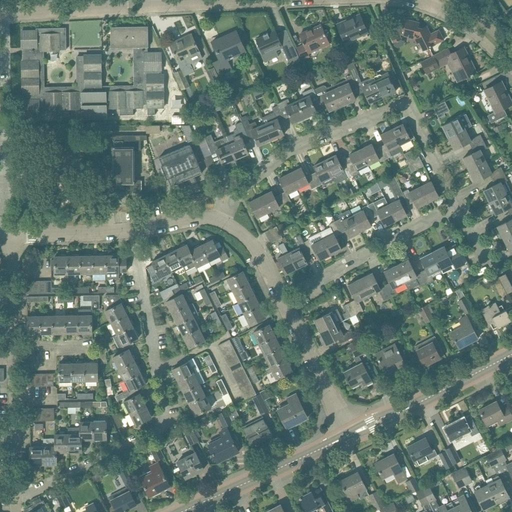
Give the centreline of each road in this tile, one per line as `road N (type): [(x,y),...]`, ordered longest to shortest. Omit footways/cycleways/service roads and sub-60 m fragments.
road 1 (residential): [(15,499),(162,426),(135,229)]
road 2 (residential): [(458,207),(408,110),(398,106),(290,149),(237,192),(222,221)]
road 3 (residential): [(282,301),(458,207)]
road 4 (tertiary): [(349,435),(511,353)]
road 5 (tertiary): [(192,507),(349,435)]
road 6 (residential): [(155,3),(5,15)]
road 7 (residential): [(282,301),(349,435)]
road 8 (residential): [(10,236),(135,229)]
